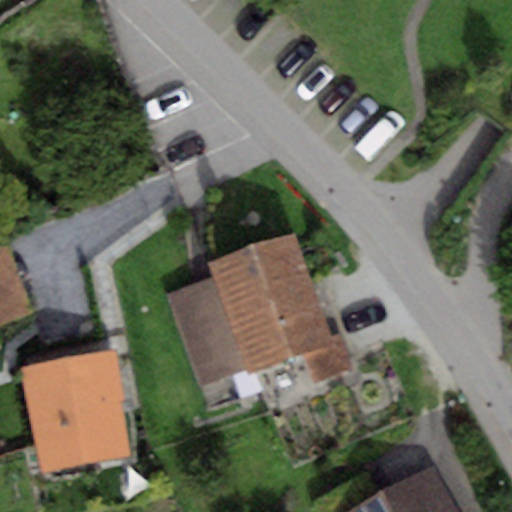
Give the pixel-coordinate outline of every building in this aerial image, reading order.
[(294,237),(211,266),(216,280),(170,296),(200,384),(244,369),(246,375),(302,356),(312,382),(351,369),(341,339),(331,342),(294,237)] [(0,258),(0,319),(20,312),(0,258)] [(107,360),(28,375),(45,467),(125,452),(107,360)] [(314,501),(320,511),(357,511),(384,497),(369,470),(314,501)] [(384,497),(357,511),(456,511),(434,471),(384,497)]
